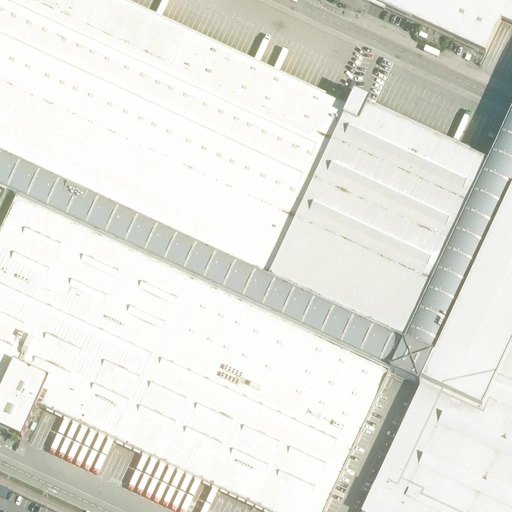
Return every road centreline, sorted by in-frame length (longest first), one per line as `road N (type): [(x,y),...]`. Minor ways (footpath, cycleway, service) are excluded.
road 1 (unclassified): [(293,4),(511,105)]
road 2 (unknown): [(344,511),(405,390)]
